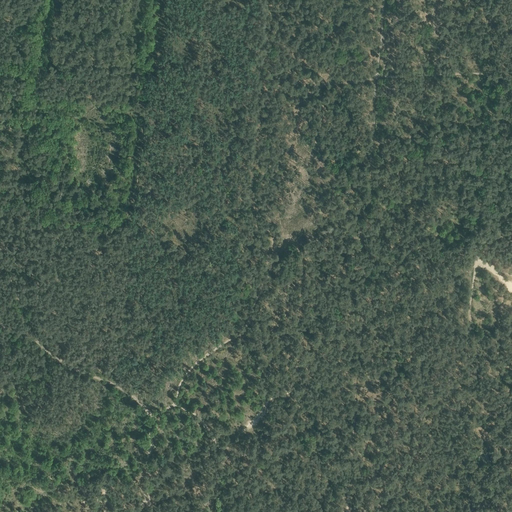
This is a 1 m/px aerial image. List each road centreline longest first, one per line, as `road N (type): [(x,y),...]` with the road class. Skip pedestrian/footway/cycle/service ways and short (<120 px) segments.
road 1 (track): [(511,277),(477,257),(486,74)]
road 2 (track): [(486,74),(270,88)]
road 3 (track): [(155,0),(157,35),(133,187),(122,205)]
